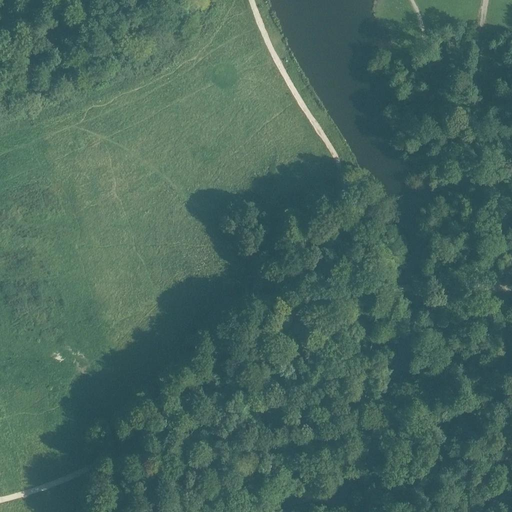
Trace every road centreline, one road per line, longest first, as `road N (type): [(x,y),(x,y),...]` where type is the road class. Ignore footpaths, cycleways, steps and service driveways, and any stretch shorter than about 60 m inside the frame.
road 1 (unknown): [(511,263),(502,449),(485,511)]
road 2 (unknown): [(511,194),(478,97),(484,0)]
